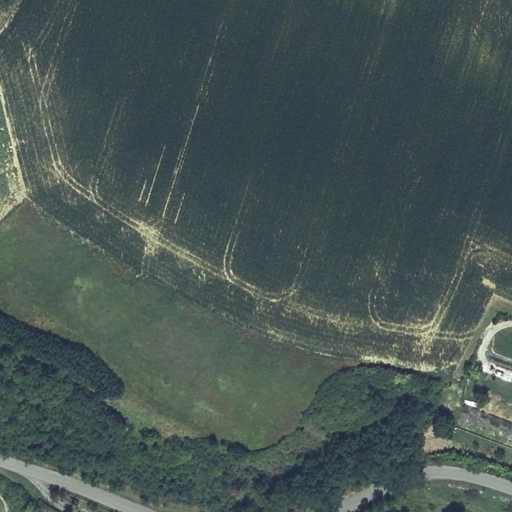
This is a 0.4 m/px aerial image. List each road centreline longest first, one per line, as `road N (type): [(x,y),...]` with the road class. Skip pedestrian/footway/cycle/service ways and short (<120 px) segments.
road 1 (tertiary): [(338,511),(421,474),(465,475),(511,489)]
road 2 (tertiary): [(0,460),(135,511)]
